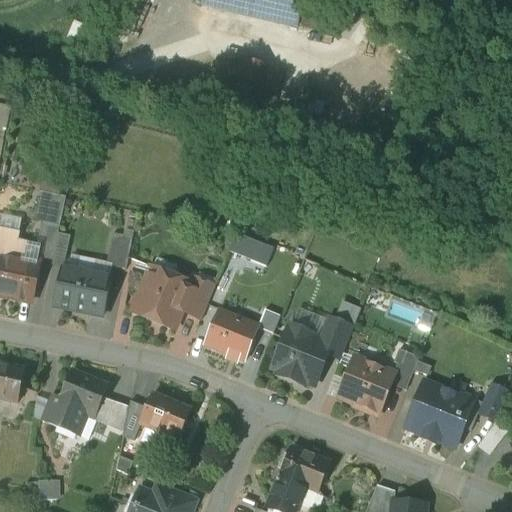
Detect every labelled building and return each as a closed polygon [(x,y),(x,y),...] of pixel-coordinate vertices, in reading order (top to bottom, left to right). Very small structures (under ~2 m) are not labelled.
[(305,0),(202,0),(201,6),(298,29),(305,0)] [(283,71),(240,61),(224,127),(267,138),(283,71)] [(207,80),(217,83),(223,68),(213,64),(207,80)] [(66,199),(40,193),(36,209),(45,211),(42,225),(60,228),(66,199)] [(60,228),(42,225),(36,253),(42,254),(42,252),(55,255),(60,228)] [(18,238),(0,233),(0,257),(22,262),(24,256),(26,257),(28,248),(17,246),(18,238)] [(133,240),(113,236),(107,268),(126,272),(133,240)] [(22,262),(0,257),(0,298),(7,300),(7,298),(32,304),(41,260),(26,257),(24,256),(22,262)] [(111,280),(64,270),(56,307),(86,314),(86,315),(103,319),(111,280)] [(171,284),(149,275),(141,296),(137,298),(133,308),(134,312),(133,315),(175,332),(182,313),(193,286),(192,285),(173,278),(171,284)] [(216,288),(194,279),(192,285),(193,286),(182,313),(202,321),(216,288)] [(361,313),(343,306),(336,323),(354,331),(361,313)] [(259,331),(274,336),(281,318),(265,312),(258,329),(259,329),(259,331)] [(204,347),(246,364),(259,331),(259,329),(258,329),(219,313),(204,347)] [(336,323),(331,321),(322,344),(329,347),(325,355),(341,362),(354,331),(336,323)] [(312,336),(292,328),(290,331),(289,331),(273,370),(277,371),(279,375),(278,377),(294,383),(296,379),(316,387),(322,371),(320,367),(325,355),(329,347),(322,344),(311,339),(312,336)] [(420,359),(400,351),(394,364),(399,366),(415,372),(418,363),(420,359)] [(381,367),(373,363),(367,365),(365,373),(360,375),(351,371),(340,399),(356,406),(355,408),(378,417),(391,387),(406,393),(415,372),(399,366),(395,377),(384,372),(381,367)] [(431,369),(420,364),(418,363),(415,372),(428,378),(431,370),(432,370),(432,369),(431,368),(431,369)] [(25,371),(0,366),(0,400),(18,405),(25,371)] [(109,389),(72,373),(60,402),(56,400),(53,405),(45,424),(77,438),(86,417),(94,421),(95,418),(97,418),(104,401),(109,389)] [(464,401),(425,385),(406,429),(456,449),(464,430),(472,433),(479,416),(483,405),(465,398),(464,401)] [(509,395),(490,387),(490,388),(483,405),(479,416),(497,423),(509,395)] [(191,412),(153,397),(145,417),(141,426),(141,427),(163,435),(162,438),(176,444),(177,441),(179,442),(191,412)] [(53,405),(37,399),(34,420),(45,424),(53,405)] [(129,411),(104,401),(97,418),(95,418),(94,421),(124,433),(125,432),(129,411)] [(145,417),(129,411),(125,432),(137,437),(141,427),(141,426),(145,417)] [(507,434),(496,426),(479,448),(490,456),(507,434)] [(292,449),(280,479),(279,479),(276,485),(278,485),(269,508),(277,511),(296,511),(305,491),(318,496),(331,465),(292,449)] [(133,465),(120,460),(117,472),(128,477),(133,465)] [(56,481),(40,482),(40,484),(40,497),(40,502),(57,502),(56,481)] [(40,484),(26,485),(27,497),(40,497),(40,484)] [(158,487),(154,496),(141,491),(132,511),(192,511),(196,503),(158,487)] [(395,494),(377,488),(367,511),(392,511),(394,504),(394,505),(395,494)]
